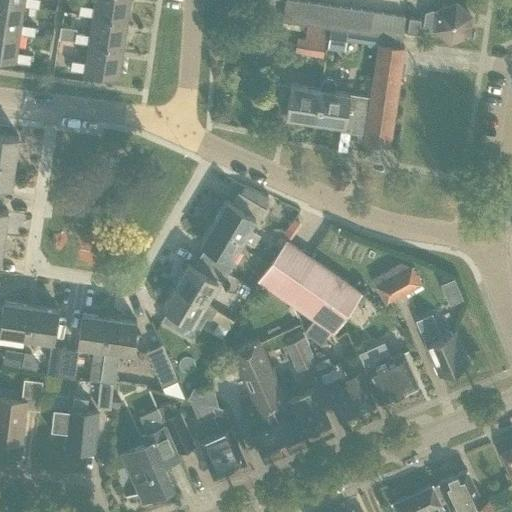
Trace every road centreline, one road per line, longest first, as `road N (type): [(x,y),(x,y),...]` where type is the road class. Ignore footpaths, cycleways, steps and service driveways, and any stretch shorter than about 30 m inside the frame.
road 1 (residential): [(216,148),(134,287),(30,269),(53,104)]
road 2 (residential): [(495,242),(371,219),(216,148)]
road 3 (tertiary): [(238,511),(511,403)]
road 4 (residential): [(176,129),(188,97),(195,0)]
road 5 (residential): [(176,129),(53,104)]
